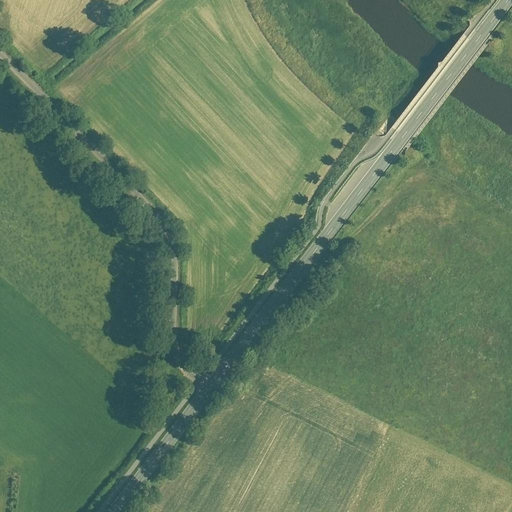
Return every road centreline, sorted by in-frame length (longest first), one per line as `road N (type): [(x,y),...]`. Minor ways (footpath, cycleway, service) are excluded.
road 1 (tertiary): [(209,391),(510,0)]
road 2 (unclassified): [(0,60),(163,225),(174,248),(175,347),(209,391)]
road 3 (tertiary): [(116,511),(209,391)]
